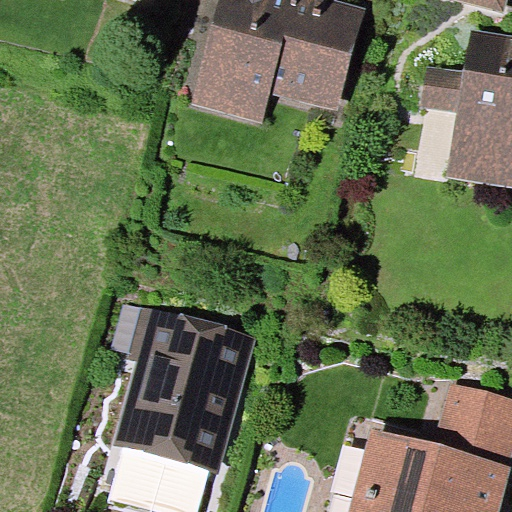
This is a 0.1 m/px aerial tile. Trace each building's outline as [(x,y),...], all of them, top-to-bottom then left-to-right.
[(330,108),(352,26),(258,0),(224,0),(197,103),(255,119),(263,90),(330,108)] [(457,0),(493,9),(495,0),(457,0)] [(511,68),(468,61),(453,154),(490,159),(486,179),(490,179),(490,177),(511,181),(511,68)] [(104,509),(113,511),(196,511),(241,347),(154,324),(104,509)] [(485,511),(509,424),(507,424),(510,413),(476,404),(477,401),(455,395),(436,467),(376,451),(360,509),(337,502),(333,511),(485,511)]
